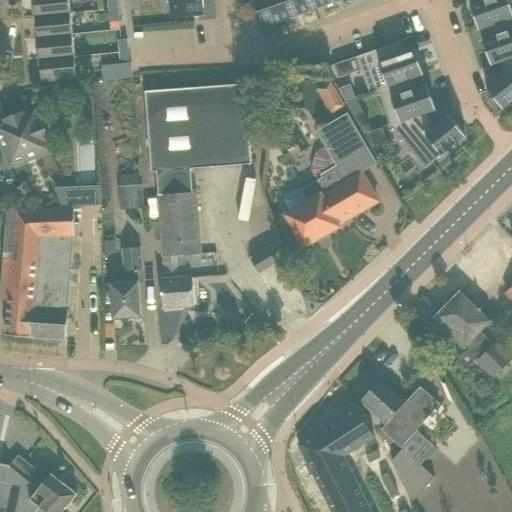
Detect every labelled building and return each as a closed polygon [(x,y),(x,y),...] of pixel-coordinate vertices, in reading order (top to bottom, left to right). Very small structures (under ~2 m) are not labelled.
[(33,0),(35,17),(69,13),(68,0),(33,0)] [(106,0),(108,10),(118,9),(117,0),(106,0)] [(169,0),(172,18),(204,15),(202,0),(169,0)] [(283,20),(276,0),(253,0),(263,27),(283,20)] [(302,13),(297,0),(276,0),(283,20),(302,13)] [(322,7),(319,0),(297,0),(302,13),(322,7)] [(511,16),(511,0),(478,0),(479,2),(469,5),(472,13),(471,14),(472,15),(473,15),(478,30),(487,26),(511,16)] [(139,1),(130,1),(130,11),(140,10),(139,1)] [(118,9),(108,10),(109,23),(119,21),(118,9)] [(35,17),(37,38),(71,35),(69,13),(35,17)] [(500,61),(511,56),(511,16),(487,26),(491,37),(482,40),(485,49),(484,49),(484,50),(485,50),(490,65),(500,61)] [(93,31),(94,42),(113,41),(112,30),(93,31)] [(37,38),(39,60),(74,56),(71,35),(37,38)] [(117,39),(119,52),(128,51),(127,38),(117,39)] [(378,90),(378,89),(413,77),(414,78),(423,74),(420,66),(421,65),(421,64),(420,65),(414,50),(405,53),(401,41),(356,57),(369,93),(378,90)] [(128,51),(119,52),(120,65),(129,64),(128,51)] [(74,56),(39,60),(42,82),(76,78),(74,56)] [(511,100),(511,56),(500,61),(504,74),(486,88),(494,98),(492,99),(493,100),(494,99),(502,109),(511,100)] [(378,89),(378,90),(390,124),(389,124),(390,125),(426,112),(426,113),(436,109),(430,94),(432,94),(431,93),(430,93),(427,85),(418,88),(414,78),(413,77),(378,89)] [(145,92),(151,172),(156,171),(158,194),(157,195),(161,256),(162,278),(161,278),(163,307),(195,305),(193,277),(182,278),(180,255),(201,254),(196,192),(192,192),(190,169),(251,164),(245,84),(145,92)] [(350,85),(340,89),(346,100),(355,97),(350,85)] [(355,97),(346,100),(352,110),(359,106),(355,97)] [(4,119),(5,121),(0,122),(0,141),(11,168),(53,151),(48,140),(50,140),(42,119),(39,120),(35,109),(24,113),(23,111),(4,119)] [(430,124),(426,113),(426,112),(390,125),(425,168),(465,136),(455,123),(456,122),(456,121),(455,122),(449,115),(433,128),(430,124)] [(347,113),(324,127),(317,131),(337,165),(321,174),(323,177),(303,189),(297,188),(285,195),(284,200),(291,212),(286,215),(304,246),(339,226),(338,224),(378,201),(361,173),(377,163),(347,113)] [(117,186),(119,210),(143,208),(142,184),(140,184),(139,174),(118,175),(119,186),(117,186)] [(238,188),(239,242),(250,241),(249,187),(238,188)] [(7,209),(0,292),(1,292),(9,293),(9,301),(6,335),(66,340),(68,310),(67,310),(69,280),(70,280),(70,279),(69,279),(70,267),(71,267),(71,266),(70,266),(71,255),(72,255),(72,254),(71,254),(72,236),(75,236),(75,234),(79,234),(78,223),(75,223),(74,206),(7,209)] [(104,241),(104,254),(116,253),(115,240),(104,241)] [(124,282),(111,283),(113,318),(141,316),(139,283),(144,282),(141,247),(121,248),(123,272),(124,272),(124,282)] [(276,262),(269,249),(251,260),(258,272),(276,262)] [(477,361),(494,378),(511,360),(494,343),(493,344),(480,332),(492,320),(462,290),(434,319),(464,348),(465,347),(478,359),(477,361)] [(252,314),(245,322),(253,329),(260,321),(252,314)] [(381,379),(361,401),(386,423),(381,429),(380,430),(400,448),(439,404),(419,386),(406,401),(381,379)] [(355,407),(337,419),(356,449),(375,436),(355,407)] [(337,419),(319,431),(338,461),(345,457),(345,456),(353,451),(356,449),(337,419)] [(511,426),(509,420),(490,430),(505,460),(511,456),(511,426)] [(319,431),(299,444),(313,473),(338,461),(319,431)] [(376,449),(367,453),(370,461),(380,456),(376,449)] [(0,511),(62,511),(77,494),(51,473),(47,478),(18,455),(10,465),(0,463),(0,511)] [(338,461),(313,473),(323,492),(355,477),(345,457),(338,461)] [(388,472),(381,476),(385,485),(393,481),(388,472)] [(355,477),(323,492),(332,511),(364,496),(355,477)] [(393,481),(385,485),(389,494),(396,491),(393,481)] [(371,511),(364,496),(332,511),(371,511)]
